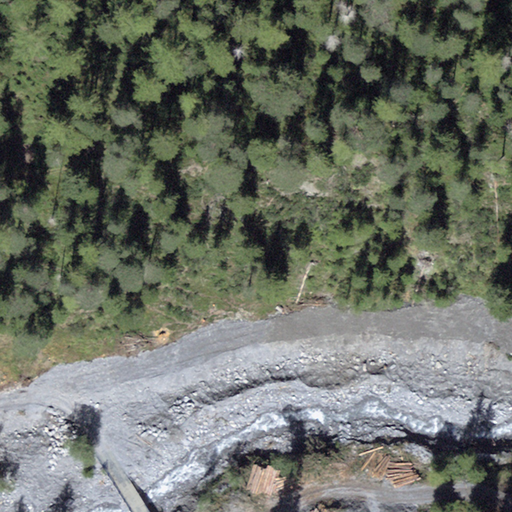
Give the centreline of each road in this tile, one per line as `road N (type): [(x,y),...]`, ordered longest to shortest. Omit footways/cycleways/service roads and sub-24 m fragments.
road 1 (track): [(281,511),(340,492),(471,491),(511,500)]
road 2 (track): [(0,408),(58,410),(86,424),(144,511)]
